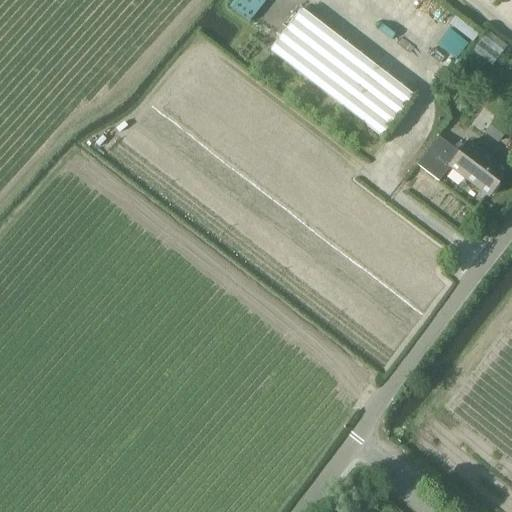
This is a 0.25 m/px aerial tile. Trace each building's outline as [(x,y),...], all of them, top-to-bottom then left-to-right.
[(238,0),(252,12),(263,0),(238,0)] [(270,52),(381,138),(413,96),(302,10),(270,52)] [(454,101),(468,83),(459,75),(444,93),(454,101)] [(495,122),(486,134),(497,142),(506,130),(495,122)] [(466,140),(459,149),(438,133),(416,160),(440,178),(450,165),(486,192),(504,169),(466,140)]
